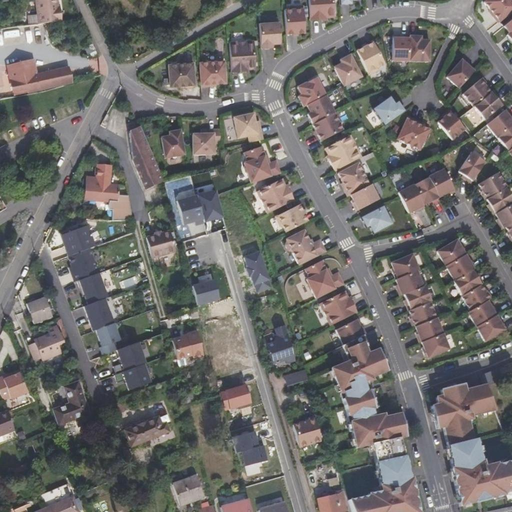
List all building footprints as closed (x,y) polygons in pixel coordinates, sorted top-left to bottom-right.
[(62,25),(61,11),(59,11),(58,0),(57,0),(40,0),(41,1),(42,14),(32,15),(32,27),(62,25)] [(329,0),(304,0),(306,16),(318,15),(318,13),(322,13),(330,13),(329,0)] [(493,16),(499,22),(511,10),(511,0),(485,0),(484,1),(491,9),(495,14),(493,16)] [(280,5),(281,29),(300,28),(298,1),(287,2),(287,4),(280,5)] [(254,18),(255,43),(267,43),(267,39),(275,38),(274,17),(254,18)] [(404,57),(404,34),(399,34),(399,32),(388,32),(387,57),(404,57)] [(416,32),(404,32),(404,34),(404,57),(424,57),(424,36),(416,36),(416,32)] [(224,38),(226,68),(238,67),(238,65),(242,65),(250,64),(248,36),(224,38)] [(368,38),(351,47),(364,71),(374,66),(372,64),(379,60),(368,38)] [(336,60),(329,64),(339,83),(356,73),(345,51),(334,57),(336,60)] [(455,84),(470,66),(466,63),(467,61),(458,54),(442,73),(455,84)] [(218,56),(193,58),(195,83),(203,82),(203,80),(209,80),(220,79),(218,56)] [(0,66),(23,61),(22,57),(0,62),(0,66)] [(187,59),(162,61),(164,83),(174,82),(181,82),(181,84),(189,83),(187,59)] [(26,72),(23,61),(0,66),(0,71),(4,89),(18,85),(19,89),(62,79),(58,64),(26,72)] [(458,90),(469,103),(487,88),(483,84),(485,83),(477,74),(458,90)] [(292,94),(298,104),(301,102),(320,92),(311,75),(292,84),(296,92),(292,94)] [(487,88),(469,103),(480,116),(498,101),(494,97),(496,95),(489,87),(487,88)] [(320,92),(301,102),(305,110),(302,111),(307,122),(329,110),(320,92)] [(380,122),(400,107),(393,98),(390,100),(385,93),(368,106),(380,122)] [(509,114),(501,105),(482,121),(493,134),(510,120),(507,115),(509,114)] [(453,117),(444,106),(436,114),(437,116),(433,119),(448,137),(461,126),(453,117)] [(329,110),(307,122),(316,138),(338,127),(334,120),(336,119),(331,109),(329,110)] [(415,146),(424,126),(415,122),(409,119),(409,117),(402,114),(392,137),(415,146)] [(251,116),(231,120),(236,141),(246,139),(248,145),(261,142),(258,129),(254,130),(253,124),(251,116)] [(504,147),(511,139),(511,118),(510,120),(493,134),(504,147)] [(141,126),(125,134),(150,190),(166,183),(141,126)] [(324,158),(330,168),(356,154),(345,132),(320,146),(323,153),(325,156),(324,157),(324,158)] [(184,158),(180,133),(168,135),(169,139),(161,140),(165,162),(184,158)] [(200,137),(191,137),(192,158),(213,157),(213,146),(220,146),(219,133),(206,133),(206,137),(200,137)] [(249,185),(279,175),(275,163),(268,165),(265,166),(263,159),(264,158),(260,148),(242,155),(245,164),(242,165),(243,168),(243,170),(244,174),(246,175),(249,185)] [(457,173),(466,179),(480,158),(466,149),(453,169),(458,172),(457,173)] [(339,187),(343,194),(346,192),(365,182),(353,160),(333,171),(338,180),(341,186),(339,187)] [(133,212),(131,198),(119,197),(119,186),(110,185),(111,167),(98,166),(97,178),(87,177),(85,201),(110,204),(110,210),(113,211),(113,221),(133,222),(133,212)] [(424,174),(424,175),(434,195),(439,192),(440,194),(450,189),(439,167),(424,174)] [(475,186),(481,196),(482,195),(501,184),(502,183),(493,169),(474,180),(477,185),(475,186)] [(424,175),(409,182),(420,203),(425,200),(425,202),(436,197),(434,195),(424,175)] [(266,215),(293,202),(287,191),(287,190),(286,191),(284,187),(280,180),(255,193),(266,215)] [(365,182),(346,192),(348,197),(346,198),(352,208),(374,197),(366,182),(365,182)] [(409,182),(394,190),(396,194),(404,211),(409,208),(410,210),(420,204),(420,203),(409,182)] [(501,184),(482,195),(485,201),(483,202),(489,211),(491,210),(511,198),(501,184)] [(179,203),(185,226),(197,223),(198,226),(206,224),(198,197),(179,203)] [(511,217),(511,200),(511,198),(491,210),(494,215),(492,216),(498,226),(502,224),(511,217)] [(379,203),(356,215),(362,225),(365,223),(369,231),(388,221),(379,203)] [(285,234),(306,223),(298,206),(274,218),(279,228),(281,227),(285,234)] [(511,217),(502,224),(505,228),(503,230),(509,239),(511,237),(511,217)] [(90,250),(96,247),(88,227),(64,236),(68,246),(65,247),(69,258),(90,250)] [(153,259),(177,253),(171,232),(162,235),(157,236),(148,238),(153,259)] [(297,266),(324,253),(318,241),(312,244),(309,246),(307,241),(302,232),(284,240),(285,242),(284,246),(286,252),(291,253),(297,266)] [(432,247),(441,262),(461,250),(463,249),(457,239),(455,240),(452,235),(432,247)] [(100,274),(90,250),(69,258),(73,268),(75,274),(73,275),(76,283),(78,282),(100,274)] [(386,264),(390,275),(411,266),(413,265),(407,250),(386,258),(388,264),(386,264)] [(461,250),(441,262),(450,276),(469,265),(472,264),(466,254),(464,255),(461,250)] [(314,299),(342,285),(336,274),(330,277),(327,278),(323,271),(324,271),(324,270),(320,261),(302,270),(307,279),(304,280),(306,283),(305,285),(307,289),(309,290),(314,299)] [(472,270),(469,265),(450,276),(448,277),(457,292),(477,280),(479,279),(473,269),(472,270)] [(411,266),(390,275),(392,280),(390,281),(395,292),(399,290),(418,282),(411,266)] [(100,274),(78,282),(82,292),(84,291),(86,297),(90,306),(106,300),(109,299),(100,274)] [(480,285),(477,280),(457,292),(465,307),(483,297),(488,294),(482,284),(480,285)] [(216,281),(194,287),(199,306),(221,300),(216,281)] [(418,282),(399,290),(401,295),(399,296),(403,306),(425,298),(426,297),(420,281),(418,282)] [(328,326),(355,313),(350,302),(350,301),(348,302),(346,299),(343,291),(317,304),(328,326)] [(36,323),(54,317),(46,297),(27,303),(36,323)] [(486,302),(483,297),(465,307),(463,309),(472,324),(492,311),(494,311),(488,301),(486,302)] [(425,298),(403,306),(406,312),(404,313),(408,323),(410,323),(431,314),(425,298)] [(115,324),(106,300),(90,306),(85,307),(94,332),(97,331),(115,324)] [(492,311),(472,324),(481,338),(503,325),(497,315),(495,316),(492,311)] [(431,314),(410,323),(412,328),(410,328),(415,339),(417,338),(438,330),(431,314)] [(334,330),(342,345),(361,335),(364,334),(359,324),(357,325),(355,320),(334,330)] [(121,341),(115,324),(97,331),(103,347),(101,348),(104,356),(118,351),(116,343),(121,341)] [(65,341),(58,325),(48,329),(50,333),(34,339),(36,342),(29,345),(35,358),(41,356),(42,359),(63,352),(59,344),(65,341)] [(290,361),(290,364),(296,363),(286,328),(276,330),(278,336),(276,341),(274,345),(269,346),(274,364),(286,361),(290,361)] [(438,330),(417,338),(419,343),(417,344),(421,355),(444,345),(438,329),(438,330)] [(204,357),(197,333),(188,336),(189,337),(173,341),(178,360),(180,367),(187,365),(185,359),(193,357),(194,359),(204,357)] [(368,352),(361,335),(342,345),(340,346),(348,361),(331,369),(343,393),(346,391),(353,422),(350,423),(356,448),(374,444),(383,485),(379,486),(381,492),(368,495),(368,496),(348,499),(351,511),(416,511),(409,477),(407,477),(402,455),(401,456),(397,437),(403,435),(398,412),(382,416),(381,412),(376,414),(373,406),(374,406),(369,389),(368,390),(365,382),(371,380),(369,378),(385,371),(376,349),(368,352)] [(3,376),(0,377),(0,391),(3,398),(10,395),(11,397),(27,391),(20,372),(9,375),(10,377),(4,379),(3,376)] [(303,383),(309,381),(305,372),(300,372),(301,373),(303,383)] [(288,387),(303,383),(301,373),(286,376),(288,387)] [(60,420),(88,410),(76,379),(64,384),(70,400),(55,406),(60,420)] [(511,454),(510,451),(482,380),(462,387),(460,380),(437,386),(439,392),(432,393),(434,401),(428,403),(434,425),(440,424),(445,443),(444,443),(449,465),(448,466),(457,503),(502,491),(501,490),(511,486),(511,454)] [(247,385),(226,391),(230,409),(241,406),(241,409),(253,406),(247,385)] [(166,421),(149,431),(153,438),(174,426),(161,404),(154,408),(159,416),(163,414),(166,421)] [(131,441),(149,431),(166,421),(163,414),(159,416),(154,408),(123,426),(131,441)] [(0,437),(16,432),(8,412),(0,415),(0,437)] [(299,446),(321,440),(315,417),(293,423),(299,446)] [(255,431),(233,437),(237,453),(243,451),(247,466),(268,460),(264,445),(259,447),(255,431)] [(180,504),(203,497),(197,475),(174,481),(180,504)] [(321,511),(348,511),(348,507),(345,507),(342,491),(337,491),(337,495),(318,497),(321,511)] [(73,496),(46,507),(47,511),(77,511),(80,511),(73,496)] [(222,511),(252,511),(250,502),(222,509),(222,511)] [(215,511),(213,503),(199,507),(199,511),(215,511)] [(257,510),(257,511),(285,511),(283,503),(257,510)]
